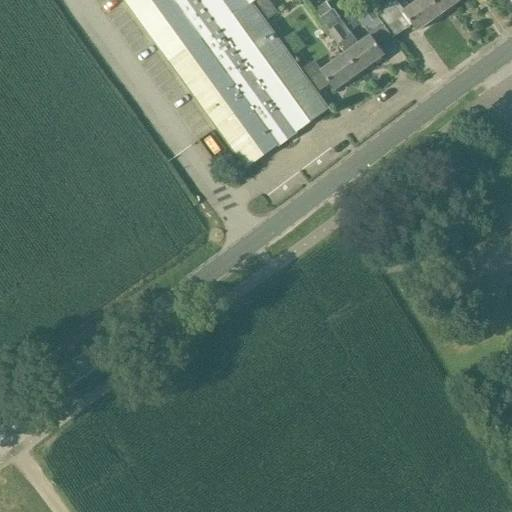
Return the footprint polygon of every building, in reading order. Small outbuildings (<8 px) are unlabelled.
[(123,0),(169,63),(170,62),(249,4),(250,5),(256,0),(123,0)] [(267,0),(256,0),(250,5),(263,23),(277,13),(267,0)] [(405,0),(389,0),(400,15),(403,13),(417,32),(442,14),(431,0),(420,0),(410,7),(405,0)] [(431,0),(442,14),(460,0),(431,0)] [(249,4),(170,62),(246,167),(326,110),(315,95),(306,83),(263,23),(250,5),(249,4)] [(332,10),(320,18),(329,31),(346,54),(359,73),(384,55),(379,48),(371,36),(359,44),(343,22),(333,8),(332,10)] [(321,72),(306,83),(315,95),(330,85),(335,91),(359,73),(346,54),(321,72)] [(229,150),(223,155),(227,161),(233,157),(229,150)] [(484,269),(463,285),(473,298),(492,284),(491,283),(511,267),(511,237),(479,263),(484,269)]
